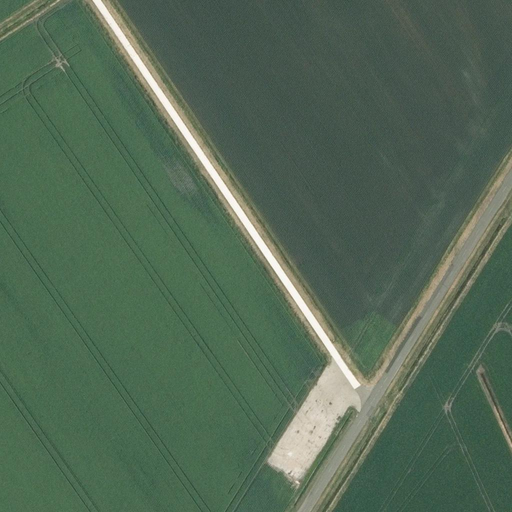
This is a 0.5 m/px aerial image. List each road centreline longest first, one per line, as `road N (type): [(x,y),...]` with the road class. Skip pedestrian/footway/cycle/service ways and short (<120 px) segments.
road 1 (unclassified): [(369,405),(96,0)]
road 2 (tertiary): [(369,405),(511,177)]
road 3 (tertiary): [(303,511),(369,405)]
